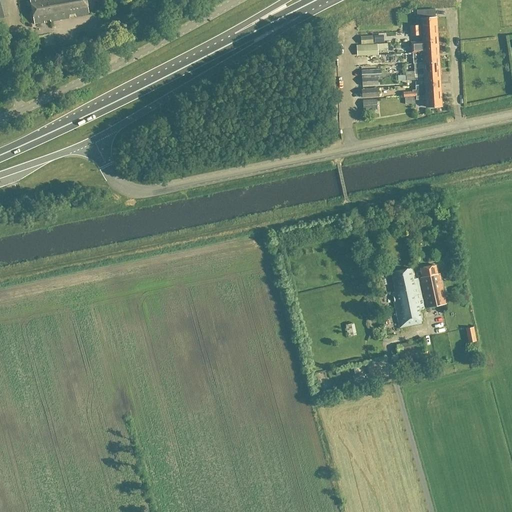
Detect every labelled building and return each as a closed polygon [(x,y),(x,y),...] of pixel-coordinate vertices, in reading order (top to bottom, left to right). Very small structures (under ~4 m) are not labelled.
[(88,16),(85,0),(29,0),(34,26),(88,16)] [(409,32),(436,31),(435,18),(434,10),(416,11),(416,21),(421,21),(421,27),(409,27),(409,32)] [(110,35),(118,29),(114,24),(106,31),(110,35)] [(422,43),(437,42),(436,31),(409,32),(410,37),(422,36),(422,43)] [(359,38),(360,46),(373,45),(372,37),(359,38)] [(412,54),(437,53),(437,42),(422,43),(410,43),(411,54),(412,54)] [(355,46),(356,58),(377,57),(377,45),(373,45),(360,46),(355,46)] [(412,54),(413,65),(438,64),(437,53),(412,54)] [(404,76),(404,77),(439,74),(438,64),(413,65),(413,72),(402,73),(402,76),(404,76)] [(361,80),(377,79),(381,79),(381,78),(384,77),(384,70),(380,70),(360,72),(361,80)] [(439,74),(404,77),(405,77),(405,81),(407,81),(415,81),(414,79),(424,78),(425,86),(414,86),(414,87),(439,85),(439,74)] [(377,79),(361,80),(361,87),(378,86),(377,79)] [(403,99),(414,98),(415,98),(440,96),(439,85),(414,87),(415,91),(411,91),(411,93),(415,93),(415,94),(402,94),(402,99),(403,99)] [(361,98),(375,98),(378,97),(378,90),(361,90),(361,98)] [(440,96),(415,98),(415,101),(425,100),(426,109),(441,108),(440,96)] [(414,98),(403,99),(404,106),(415,106),(414,98)] [(362,112),(376,112),(376,101),(362,101),(362,112)] [(435,267),(419,270),(421,279),(420,279),(426,309),(445,305),(438,275),(437,275),(435,267)] [(410,270),(391,274),(395,293),(391,294),(399,329),(421,324),(419,312),(423,312),(416,280),(413,281),(410,270)] [(391,285),(383,286),(385,295),(393,293),(391,285)] [(344,326),(347,338),(355,337),(353,324),(344,326)] [(475,343),(473,329),(465,330),(468,344),(475,343)] [(373,339),(369,343),(378,350),(381,345),(373,339)] [(395,347),(399,362),(426,356),(423,340),(395,347)] [(374,363),(377,372),(386,370),(383,360),(374,363)]
